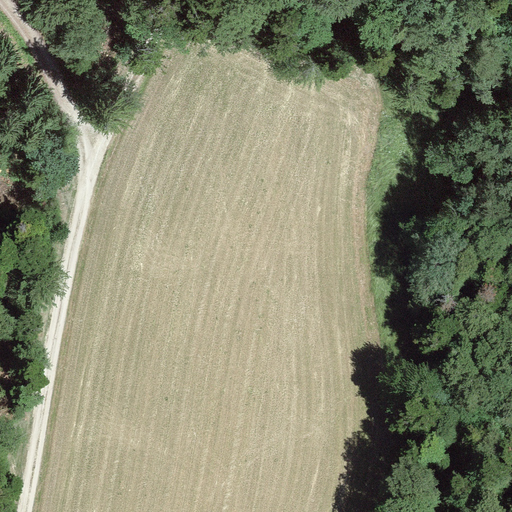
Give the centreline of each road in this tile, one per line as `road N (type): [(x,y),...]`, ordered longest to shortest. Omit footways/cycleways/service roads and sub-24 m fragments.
road 1 (track): [(26,511),(102,147),(5,0)]
road 2 (track): [(171,0),(102,147)]
